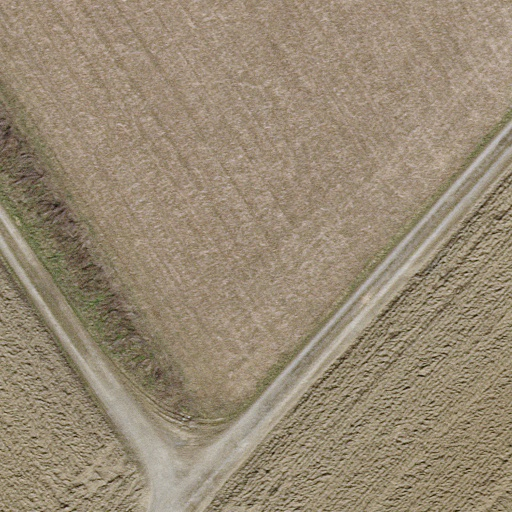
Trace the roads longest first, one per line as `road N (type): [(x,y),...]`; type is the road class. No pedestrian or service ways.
road 1 (track): [(511,153),(197,505)]
road 2 (track): [(197,505),(0,208)]
